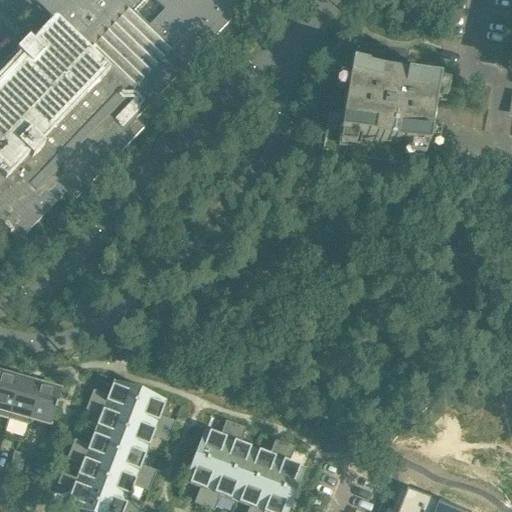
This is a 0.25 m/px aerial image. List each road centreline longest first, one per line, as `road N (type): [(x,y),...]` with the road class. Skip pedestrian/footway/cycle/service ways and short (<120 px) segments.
road 1 (tertiary): [(0,336),(40,342),(82,334),(211,229),(245,186),(271,128),(291,43)]
road 2 (tertiary): [(291,43),(181,137),(34,292),(0,311)]
